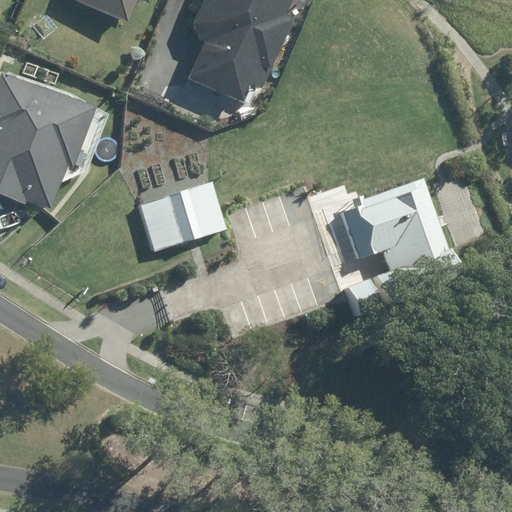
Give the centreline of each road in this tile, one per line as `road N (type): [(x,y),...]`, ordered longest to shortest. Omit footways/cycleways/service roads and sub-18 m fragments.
road 1 (residential): [(0,313),(153,402),(421,482),(511,497)]
road 2 (residential): [(118,511),(0,486)]
